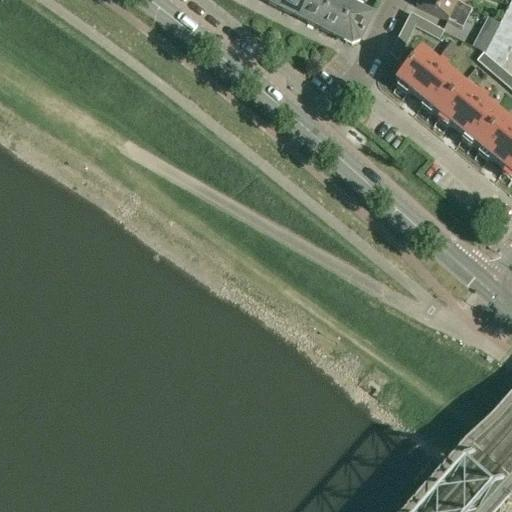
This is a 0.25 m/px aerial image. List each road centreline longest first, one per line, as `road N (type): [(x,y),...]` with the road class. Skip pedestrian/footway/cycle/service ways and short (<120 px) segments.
road 1 (tertiary): [(488,288),(307,131)]
road 2 (tertiary): [(307,131),(145,0)]
road 3 (residential): [(349,85),(511,215)]
